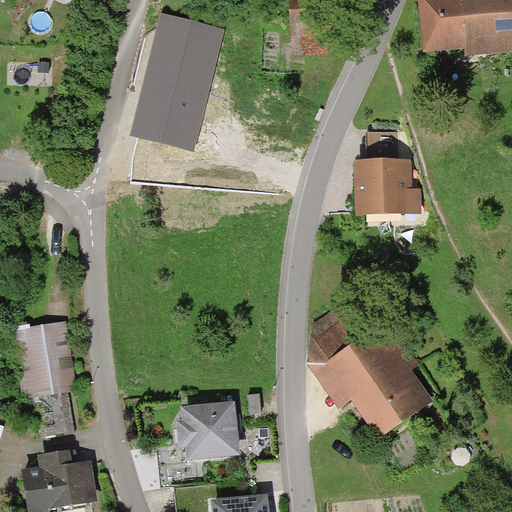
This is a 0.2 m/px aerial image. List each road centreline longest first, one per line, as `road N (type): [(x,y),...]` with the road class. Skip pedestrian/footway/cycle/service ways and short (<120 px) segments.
road 1 (residential): [(305,511),(292,347),(303,231),(341,104),(392,0)]
road 2 (residential): [(91,197),(97,365),(136,511)]
road 3 (residential): [(91,197),(135,0)]
